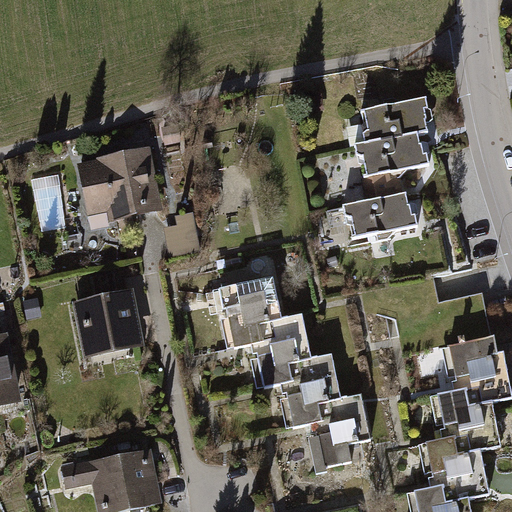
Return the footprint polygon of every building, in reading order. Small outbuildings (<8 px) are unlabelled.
[(419,132),(429,130),(427,124),(433,119),(427,98),(363,111),(367,130),(364,133),(365,142),(419,132)] [(419,132),(365,142),(355,143),(359,164),(365,164),(368,178),(362,179),(367,200),(403,193),(400,179),(392,179),(390,173),(429,165),(427,156),(429,153),(427,143),(420,142),(419,132)] [(109,220),(160,211),(149,148),(78,161),(86,210),(106,206),(109,220)] [(356,239),(420,227),(416,204),(409,204),(405,192),(403,193),(367,200),(344,204),(347,216),(353,217),(356,239)] [(178,225),(163,227),(168,257),(202,251),(195,212),(176,216),(178,225)] [(283,317),(274,276),(217,288),(233,351),(250,347),(259,390),(278,385),(289,429),(307,424),(317,475),(352,468),(348,447),(373,442),(363,394),(343,398),(335,353),(313,357),(303,312),(283,317)] [(88,365),(150,351),(136,290),(74,305),(88,365)] [(0,404),(23,401),(8,331),(0,332),(0,404)] [(418,511),(473,511),(471,501),(493,497),(482,453),(499,451),(489,401),(511,396),(511,394),(499,336),(443,351),(451,390),(427,395),(437,438),(422,440),(431,485),(413,488),(418,511)] [(99,511),(129,511),(163,504),(150,449),(88,464),(61,470),(65,488),(92,482),(99,511)]
